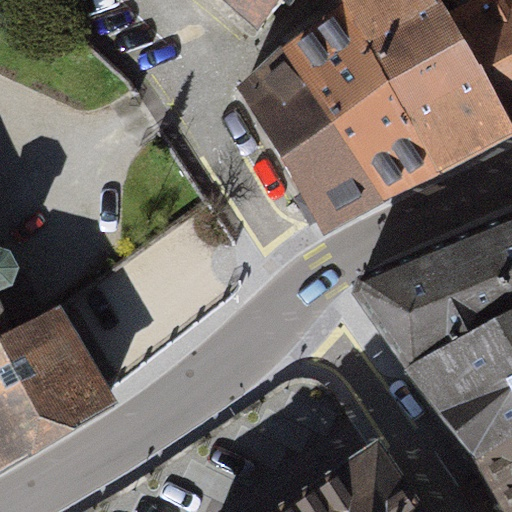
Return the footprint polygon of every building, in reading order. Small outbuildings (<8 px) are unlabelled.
[(229,0),(260,25),(282,4),(284,0),(229,0)] [(507,133),(430,0),(339,0),(345,9),(437,171),(507,133)] [(511,0),(430,0),(507,133),(511,130),(511,0)] [(345,9),(240,92),(320,229),(381,196),(437,171),(345,9)] [(477,455),(511,432),(511,217),(499,224),(358,280),(354,294),(462,436),(477,455)] [(0,337),(9,332),(4,319),(14,315),(8,288),(15,270),(7,255),(0,252),(0,337)] [(9,332),(0,337),(0,461),(108,398),(105,394),(107,392),(106,390),(103,391),(55,311),(52,308),(9,332)] [(510,511),(511,511),(511,432),(477,455),(510,511)] [(412,511),(376,455),(289,511),(412,511)]
